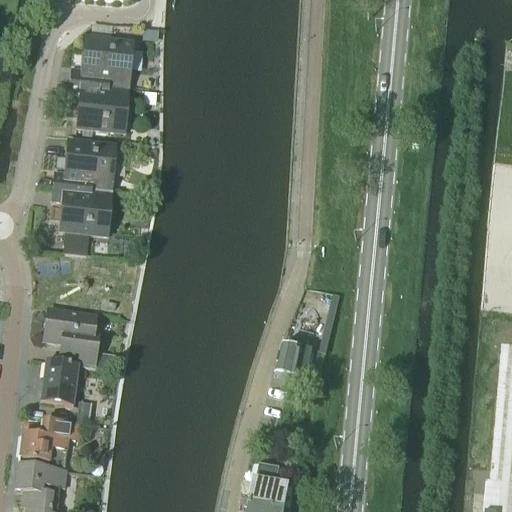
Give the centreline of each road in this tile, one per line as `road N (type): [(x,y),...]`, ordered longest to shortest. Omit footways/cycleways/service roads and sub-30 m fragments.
road 1 (primary): [(348,511),(397,0)]
road 2 (unclassified): [(0,230),(18,209),(48,43),(62,24),(149,11),(153,0)]
road 3 (residential): [(231,511),(300,252)]
road 4 (residential): [(300,252),(316,0)]
road 5 (tertiary): [(0,453),(13,286),(0,230)]
